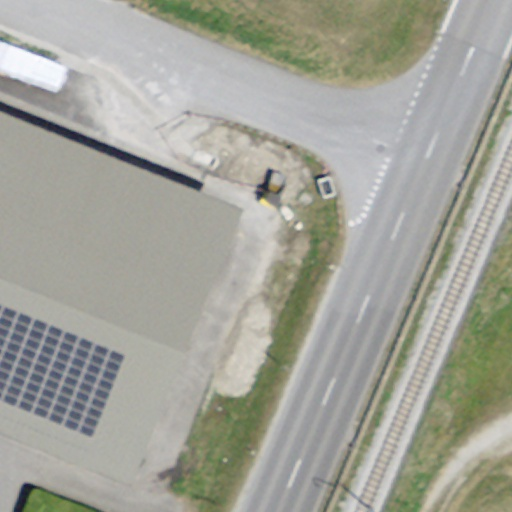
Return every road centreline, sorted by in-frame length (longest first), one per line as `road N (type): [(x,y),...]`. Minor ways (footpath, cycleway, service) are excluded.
road 1 (unclassified): [(7,0),(426,160)]
road 2 (secondary): [(278,511),(426,160)]
road 3 (secondary): [(426,160),(495,0)]
